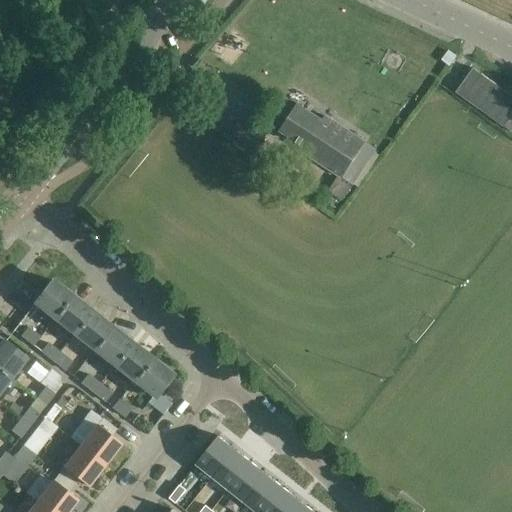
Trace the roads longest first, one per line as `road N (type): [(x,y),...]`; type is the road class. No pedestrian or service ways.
road 1 (residential): [(218,377),(25,198)]
road 2 (unclassified): [(178,0),(25,198)]
road 3 (residential): [(359,511),(218,377)]
road 4 (residential): [(218,377),(113,511)]
